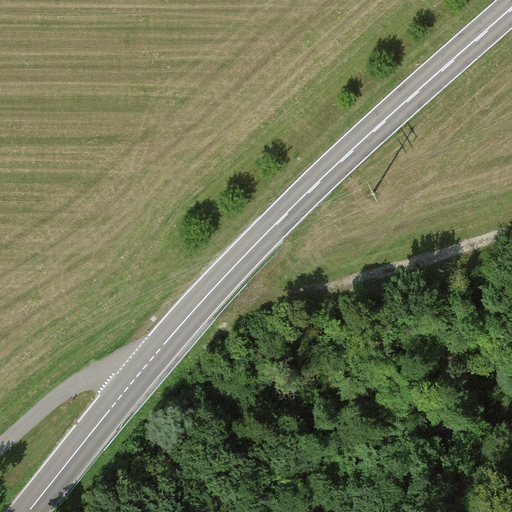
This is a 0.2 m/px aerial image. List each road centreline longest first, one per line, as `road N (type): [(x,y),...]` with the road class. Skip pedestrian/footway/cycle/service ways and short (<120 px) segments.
road 1 (primary): [(131,385),(271,230),(511,11)]
road 2 (track): [(511,232),(335,285)]
road 3 (primary): [(30,511),(131,385)]
road 4 (unclassified): [(131,385),(117,374),(85,379),(0,444)]
